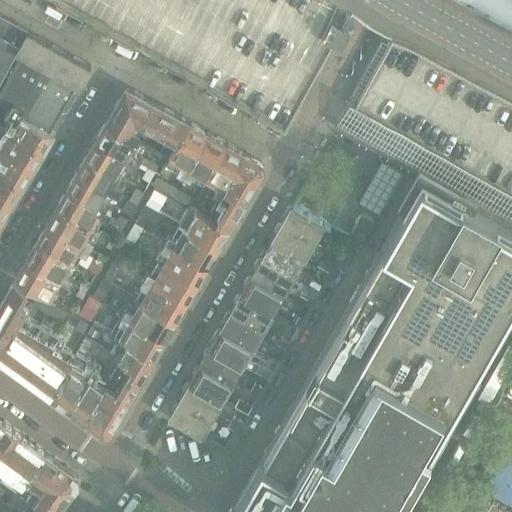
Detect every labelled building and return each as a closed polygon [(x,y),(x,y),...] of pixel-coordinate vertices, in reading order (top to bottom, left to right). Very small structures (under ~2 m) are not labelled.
[(55,0),(57,1),(56,2),(59,4),(59,3),(82,15),(82,16),(84,17),(107,29),(107,30),(109,31),(132,43),(132,44),(134,45),(135,45),(158,57),(157,58),(159,59),(160,59),(183,71),(182,72),(185,73),(208,85),(207,86),(210,87),(233,99),(233,100),(235,101),(258,113),(258,114),(260,115),(261,115),(283,127),(283,128),(285,129),(286,129),(287,129),(288,127),(287,126),(300,103),(300,104),(302,102),(301,101),(334,42),(342,46),(357,19),(351,16),(360,0),(55,0)] [(511,0),(412,0),(392,37),(355,104),(511,191),(511,0)] [(91,65),(27,30),(0,79),(0,99),(9,104),(54,130),(91,65)] [(123,91),(106,121),(128,134),(136,121),(140,123),(153,101),(130,89),(123,91)] [(140,123),(177,144),(190,122),(153,101),(140,123)] [(12,116),(6,127),(43,148),(54,130),(9,104),(4,112),(12,116)] [(96,138),(138,162),(139,161),(155,170),(158,165),(142,155),(148,145),(128,134),(106,121),(96,138)] [(190,122),(177,144),(169,157),(180,164),(176,170),(184,175),(184,174),(209,132),(190,122)] [(0,145),(33,165),(43,148),(6,127),(0,137),(0,145)] [(194,172),(206,179),(227,143),(209,132),(184,174),(191,178),(194,172)] [(134,169),(138,162),(96,138),(87,154),(123,174),(128,165),(134,169)] [(213,191),(220,195),(245,153),(227,143),(206,179),(217,185),(213,191)] [(0,169),(23,182),(33,165),(0,145),(0,169)] [(262,162),(245,153),(220,195),(217,200),(224,204),(217,215),(232,224),(264,168),(262,162)] [(117,184),(123,174),(87,154),(77,170),(119,194),(124,187),(117,184)] [(0,191),(14,199),(23,182),(0,169),(0,191)] [(77,170),(68,186),(104,207),(109,198),(116,201),(119,194),(77,170)] [(511,299),(511,225),(423,175),(229,511),(389,511),(397,498),(511,299)] [(110,211),(104,207),(68,186),(58,204),(93,225),(100,214),(106,218),(110,211)] [(0,215),(3,217),(14,199),(0,191),(0,215)] [(87,236),(93,225),(58,204),(47,223),(90,247),(94,240),(87,236)] [(286,216),(282,222),(315,241),(326,223),(293,204),(292,205),(288,206),(285,212),(286,216)] [(197,209),(187,228),(219,246),(230,227),(215,219),(197,209)] [(351,232),(363,239),(364,239),(374,220),(362,213),(351,232)] [(232,224),(217,215),(216,217),(215,219),(230,227),(231,225),(232,224)] [(273,238),(306,257),(315,241),(282,222),(281,223),(277,225),(275,229),(276,233),(273,238)] [(86,253),(90,247),(47,223),(37,240),(72,260),(79,249),(86,253)] [(219,246),(187,228),(183,225),(176,237),(169,233),(165,240),(208,265),(219,246)] [(295,275),(306,257),(273,238),(272,240),(268,241),(265,246),(266,250),(262,256),(295,275)] [(66,272),(72,260),(37,240),(27,258),(69,282),(73,276),(66,272)] [(168,250),(162,262),(197,283),(208,265),(165,240),(161,246),(168,250)] [(285,293),(295,275),(262,256),(262,257),(258,258),(254,264),(256,268),(252,274),(285,293)] [(65,290),(69,282),(27,258),(16,276),(52,297),(58,285),(65,290)] [(144,276),(187,301),(197,283),(162,262),(155,273),(148,269),(144,276)] [(242,292),(275,311),(285,293),(252,274),(252,275),(247,276),(244,281),(246,286),(242,292)] [(147,287),(140,298),(176,319),(187,301),(144,276),(140,283),(147,287)] [(27,288),(14,280),(0,304),(0,351),(22,314),(27,305),(20,301),(27,288)] [(232,310),(264,328),(275,311),(242,292),(241,294),(237,295),(234,299),(235,304),(232,310)] [(122,313),(165,338),(176,319),(140,298),(134,309),(127,305),(122,313)] [(254,346),(268,354),(272,346),(259,338),(264,328),(232,310),(231,311),(227,312),(224,317),(225,322),(222,327),(254,346)] [(155,355),(165,338),(122,313),(119,319),(126,323),(119,335),(155,355)] [(0,357),(14,368),(35,332),(39,324),(22,314),(0,351),(0,357)] [(14,368),(31,380),(58,335),(39,324),(35,332),(14,368)] [(211,345),(243,364),(254,346),(222,327),(221,329),(216,330),(213,335),(214,339),(211,345)] [(73,359),(58,350),(65,339),(58,335),(31,380),(52,395),(72,359),(73,359)] [(132,362),(127,371),(142,379),(155,355),(119,335),(115,342),(123,346),(118,355),(132,362)] [(204,357),(201,363),(233,381),(243,364),(211,345),(210,347),(206,348),(203,352),(204,357)] [(72,359),(52,395),(68,407),(94,363),(87,359),(83,365),(72,359)] [(68,407),(85,419),(106,383),(95,377),(101,367),(94,363),(68,407)] [(194,375),(190,380),(223,399),(233,381),(201,363),(200,364),(196,365),(192,371),(194,375)] [(107,381),(106,383),(85,419),(103,432),(112,431),(142,379),(127,371),(118,387),(107,381)] [(184,392),(180,398),(213,417),(223,399),(190,380),(190,382),(185,383),(182,388),(184,392)] [(202,435),(213,417),(180,398),(179,399),(175,400),(172,406),(173,410),(170,416),(202,435)] [(0,443),(12,426),(0,417),(0,443)] [(0,475),(1,476),(29,439),(12,426),(0,443),(0,475)] [(45,450),(29,439),(1,476),(7,481),(12,474),(22,482),(45,450)] [(481,493),(486,484),(511,499),(511,450),(507,447),(510,443),(509,442),(480,493),(481,493)] [(45,450),(22,482),(31,488),(26,495),(33,500),(34,498),(61,462),(45,450)] [(42,504),(35,511),(55,511),(78,482),(76,473),(61,462),(34,498),(42,504)]
